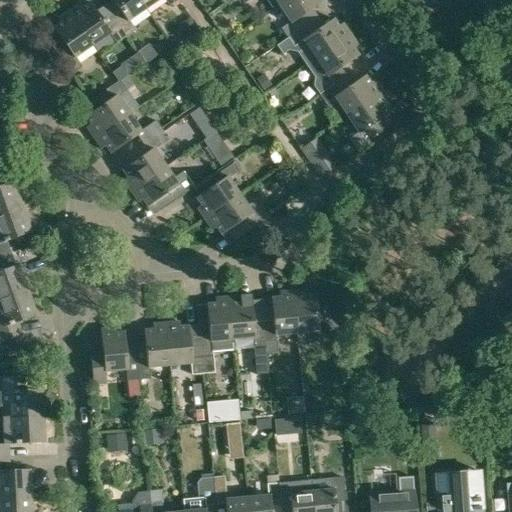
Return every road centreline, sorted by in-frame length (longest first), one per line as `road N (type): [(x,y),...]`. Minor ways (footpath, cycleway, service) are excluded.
road 1 (residential): [(137,272),(288,261),(299,255),(300,207),(426,122),(421,94),(361,0)]
road 2 (residential): [(87,218),(71,177),(43,151),(43,70),(0,0)]
road 3 (residential): [(87,511),(75,486),(63,348),(74,289)]
